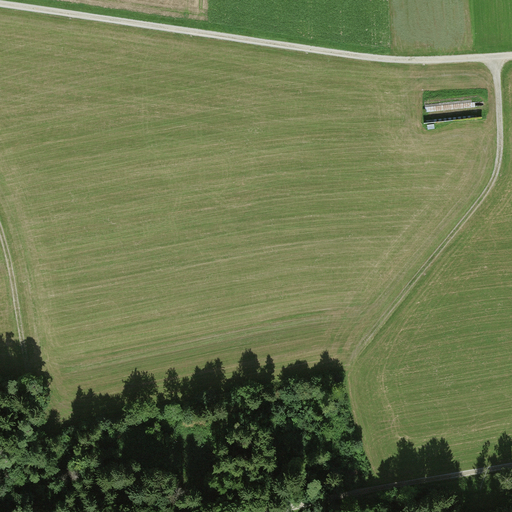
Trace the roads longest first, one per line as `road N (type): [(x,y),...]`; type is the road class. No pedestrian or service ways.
road 1 (track): [(0,3),(390,63),(511,56)]
road 2 (track): [(495,56),(501,147),(490,189),(348,365),(379,489)]
road 3 (track): [(0,225),(41,425),(96,511)]
road 4 (track): [(511,468),(279,511)]
